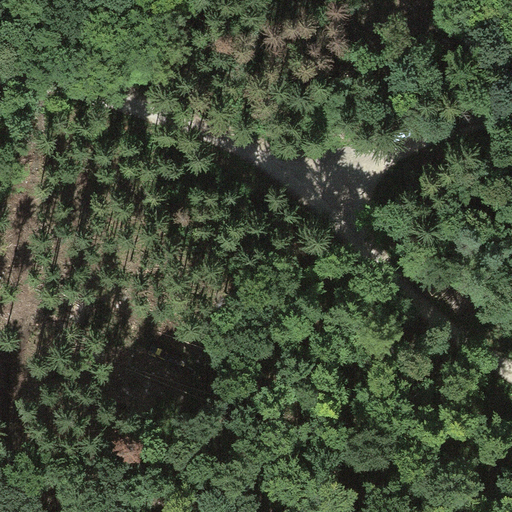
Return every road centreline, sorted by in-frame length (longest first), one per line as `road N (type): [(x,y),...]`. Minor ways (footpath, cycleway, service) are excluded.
road 1 (track): [(289,182),(185,134),(0,81)]
road 2 (track): [(289,182),(365,245),(405,299),(511,375)]
road 3 (track): [(511,119),(457,126),(369,172),(289,182)]
